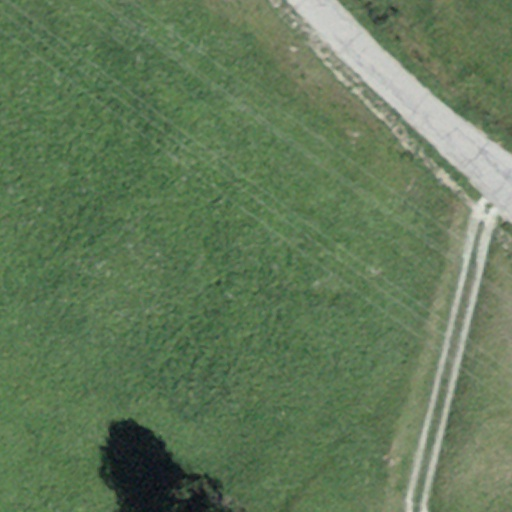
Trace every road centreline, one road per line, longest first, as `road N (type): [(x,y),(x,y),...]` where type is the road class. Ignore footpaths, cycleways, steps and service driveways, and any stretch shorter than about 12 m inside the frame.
road 1 (track): [(511,176),(474,270),(419,511)]
road 2 (unclassified): [(511,174),(390,77),(314,0)]
